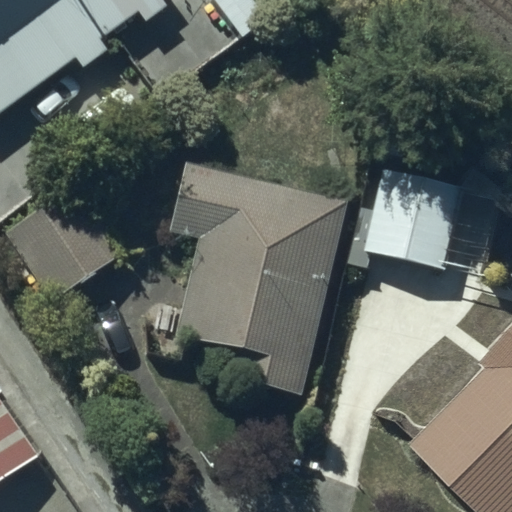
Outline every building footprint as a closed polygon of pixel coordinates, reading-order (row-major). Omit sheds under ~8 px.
[(82,61),(106,43),(100,34),(138,5),(144,15),(164,0),(0,0),(0,104),(74,50),(82,61)] [(349,197),(186,158),(170,226),(198,233),(175,330),(232,343),(225,371),(303,389),(349,197)] [(465,182),(384,160),(361,244),(442,266),(465,182)] [(75,180),(4,226),(51,298),(122,252),(75,180)] [(494,357),(415,435),(491,511),(511,511),(511,328),(488,351),(494,357)] [(0,473),(39,448),(0,389),(0,473)]
